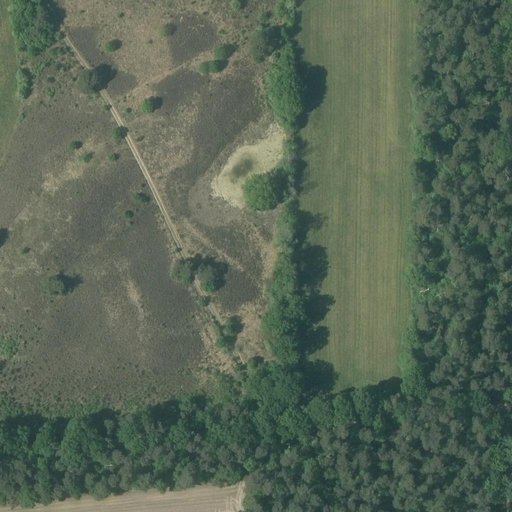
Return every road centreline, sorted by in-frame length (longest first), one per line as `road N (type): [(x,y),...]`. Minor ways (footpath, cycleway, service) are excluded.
road 1 (track): [(40,0),(107,104),(268,423)]
road 2 (track): [(268,423),(0,446)]
road 3 (track): [(268,423),(511,398)]
